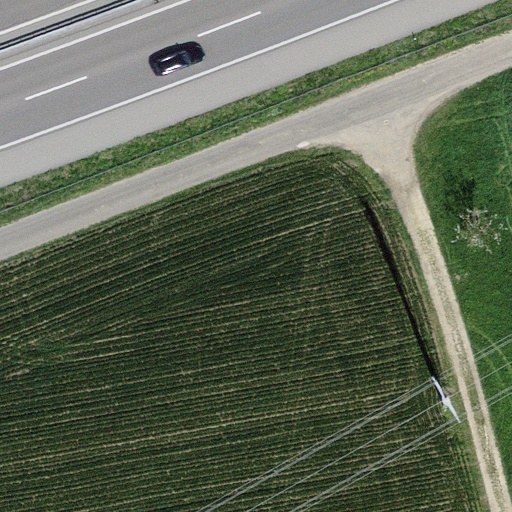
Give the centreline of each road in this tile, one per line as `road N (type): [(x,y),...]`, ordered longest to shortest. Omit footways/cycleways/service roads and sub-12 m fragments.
road 1 (unclassified): [(511,47),(0,244)]
road 2 (track): [(371,102),(449,311),(501,511)]
road 3 (motorway): [(0,107),(290,0)]
